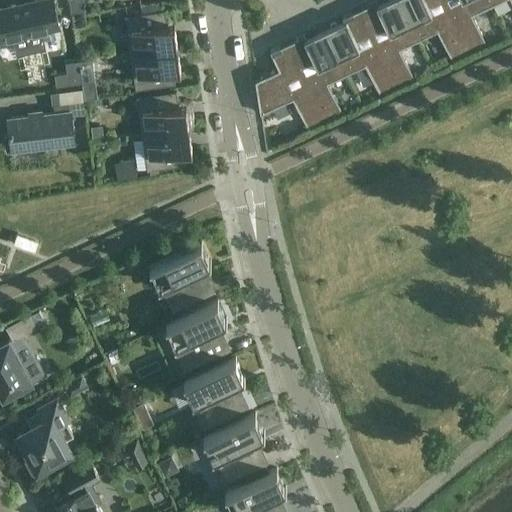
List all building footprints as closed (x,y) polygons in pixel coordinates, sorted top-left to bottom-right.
[(0,40),(12,38),(12,40),(42,33),(41,31),(59,27),(52,0),(32,0),(0,7),(0,40)] [(376,0),(374,0),(359,7),(397,88),(414,80),(398,47),(417,38),(404,9),(385,18),(376,0)] [(421,0),(404,9),(417,38),(436,29),(452,62),(469,54),(443,0),(421,0)] [(443,0),(469,54),(486,46),(471,13),(490,4),(487,0),(443,0)] [(350,34),(331,43),(345,72),(364,63),(380,96),(397,88),(359,7),(342,15),(350,34)] [(124,15),(130,51),(177,45),(176,40),(175,35),(168,36),(164,9),(124,15)] [(304,33),(287,41),(325,122),(342,114),(326,81),(345,72),(331,43),(312,52),(304,33)] [(325,122),(287,41),(270,49),(269,49),(278,68),(254,79),(259,113),(292,97),(308,130),(325,122)] [(177,45),(130,51),(135,88),(174,82),(171,56),(178,54),(178,50),(177,45)] [(136,95),(141,132),(189,125),(188,120),(187,116),(179,117),(175,90),(136,95)] [(7,117),(9,135),(4,135),(6,151),(17,150),(17,147),(30,145),(30,146),(74,141),(70,110),(7,117)] [(189,125),(141,132),(146,169),(186,163),(182,136),(190,135),(189,130),(189,125)] [(158,285),(160,284),(163,291),(174,286),(183,304),(211,291),(199,266),(210,260),(201,241),(149,265),(158,285)] [(174,343),(175,342),(178,347),(173,349),(183,370),(227,349),(215,324),(226,318),(217,298),(165,323),(174,343)] [(7,327),(12,337),(34,326),(28,315),(7,327)] [(0,343),(0,390),(3,396),(31,381),(8,339),(0,343)] [(192,400),(198,397),(202,405),(198,407),(206,424),(245,406),(233,380),(244,375),(235,355),(183,380),(192,400)] [(37,468),(70,450),(63,437),(72,432),(55,402),(29,416),(33,425),(18,433),(28,453),(25,455),(32,468),(35,466),(37,468)] [(255,412),(203,436),(212,456),(214,455),(226,480),(265,462),(253,437),(264,431),(255,412)] [(99,476),(91,462),(63,478),(71,492),(56,500),(58,503),(56,504),(60,511),(101,511),(88,488),(92,485),(90,481),(99,476)] [(276,467),(224,491),(234,511),(235,510),(235,511),(283,511),(274,492),(286,487),(276,467)]
